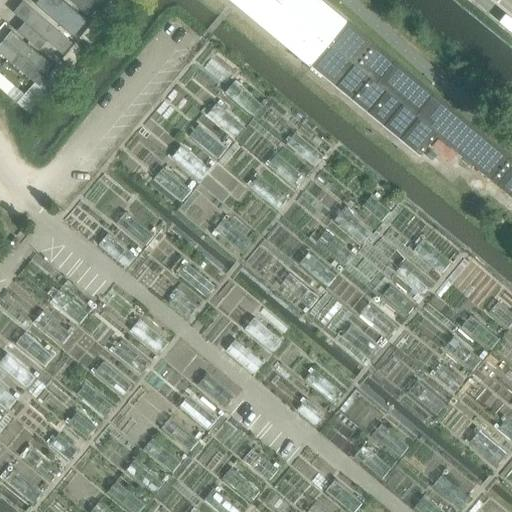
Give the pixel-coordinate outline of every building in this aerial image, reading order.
[(37,0),(80,37),(94,20),(69,0),(37,0)] [(82,0),(99,14),(110,0),(82,0)] [(109,22),(123,6),(115,0),(110,0),(99,14),(109,22)] [(230,0),(310,67),(418,157),(437,134),(509,193),(511,196),(511,158),(320,0),(230,0)] [(13,18),(61,59),(75,43),(27,2),(13,18)] [(90,45),(104,29),(94,20),(80,37),(90,45)] [(0,34),(0,47),(42,83),(55,67),(7,26),(0,34)] [(85,51),(75,43),(62,59),(71,68),(85,51)] [(55,67),(42,83),(52,92),(65,75),(55,67)] [(233,82),(225,92),(253,116),(261,106),(233,82)] [(207,115),(235,137),(244,127),(215,104),(207,115)] [(198,126),(190,135),(218,159),(226,150),(198,126)] [(295,134),(287,144),(315,167),(323,157),(295,134)] [(179,148),(172,157),(200,181),(208,171),(179,148)] [(277,155),(269,165),(296,188),(305,179),(277,155)] [(162,169),(154,179),(182,202),(190,192),(162,169)] [(259,177),(250,186),(278,210),(286,200),(259,177)] [(370,196),(362,206),(381,222),(389,213),(370,196)] [(343,211),(335,220),(363,244),(371,234),(343,211)] [(125,213),(117,223),(145,246),(153,236),(125,213)] [(223,220),(215,230),(243,253),(251,244),(223,220)] [(325,232),(317,242),(345,266),(353,256),(325,232)] [(107,234),(99,244),(126,267),(135,257),(107,234)] [(422,240),(414,250),(441,274),(450,263),(422,240)] [(307,253),(299,263),(328,287),(336,277),(307,253)] [(405,261),(396,271),(424,294),(433,284),(405,261)] [(186,264),(178,274),(205,297),(214,287),(186,264)] [(289,275),(281,285),(309,308),(317,298),(289,275)] [(389,287),(382,295),(407,315),(414,307),(389,287)] [(59,291),(51,300),(80,324),(88,314),(59,291)] [(177,293),(169,302),(188,318),(196,309),(177,293)] [(511,315),(497,302),(489,312),(508,329),(511,324),(511,315)] [(369,304),(361,314),(388,337),(396,328),(369,304)] [(42,312),(34,321),(62,345),(70,335),(42,312)] [(470,317),(462,326),(490,350),(498,340),(470,317)] [(253,318),(244,328),(273,351),(281,342),(253,318)] [(139,320),(131,330),(159,353),(167,343),(139,320)] [(350,326),(342,336),(370,359),(378,349),(350,326)] [(24,333),(16,343),(44,366),(53,356),(24,333)] [(453,338),(445,347),(472,371),(480,361),(453,338)] [(234,340),(226,350),(254,373),(262,364),(234,340)] [(121,341),(113,351),(141,375),(149,365),(121,341)] [(6,354),(0,361),(0,365),(26,387),(34,378),(6,354)] [(103,363),(95,373),(123,396),(132,386),(103,363)] [(441,365),(433,375),(454,393),(462,383),(441,365)] [(313,369),(305,379),(333,403),(341,393),(313,369)] [(206,375),(197,385),(225,408),(234,398),(206,375)] [(417,382),(408,391),(436,415),(445,405),(417,382)] [(85,384),(77,393),(105,417),(113,407),(85,384)] [(0,386),(0,402),(7,409),(15,399),(0,386)] [(188,397),(179,407),(207,430),(216,420),(188,397)] [(306,400),(298,409),(316,424),(324,415),(306,400)] [(77,413),(68,423),(87,439),(95,429),(77,413)] [(170,418),(161,428),(189,451),(198,441),(170,418)] [(511,424),(505,419),(497,429),(511,441),(511,424)] [(380,425),(373,434),(400,457),(408,448),(380,425)] [(478,432),(470,441),(497,465),(506,455),(478,432)] [(59,435),(50,445),(69,460),(77,450),(59,435)] [(151,440),(143,450),(171,473),(179,463),(151,440)] [(363,446),(354,456),(382,479),(390,469),(363,446)] [(32,449),(24,459),(51,482),(59,472),(32,449)] [(251,450),(243,459),(269,480),(277,471),(251,450)] [(134,461),(125,471),(153,495),(162,484),(134,461)] [(231,469),(223,479),(251,501),(259,492),(231,469)] [(13,470),(5,480),(33,504),(42,493),(13,470)] [(441,476),(433,485),(461,509),(469,499),(441,476)] [(334,481),(325,491),(350,511),(354,511),(361,504),(334,481)] [(116,482),(107,492),(131,511),(138,511),(144,505),(116,482)] [(239,511),(212,490),(204,500),(218,511),(239,511)] [(440,511),(423,497),(415,507),(420,511),(440,511)] [(326,511),(315,502),(307,511),(326,511)] [(108,511),(98,503),(90,511),(108,511)]
